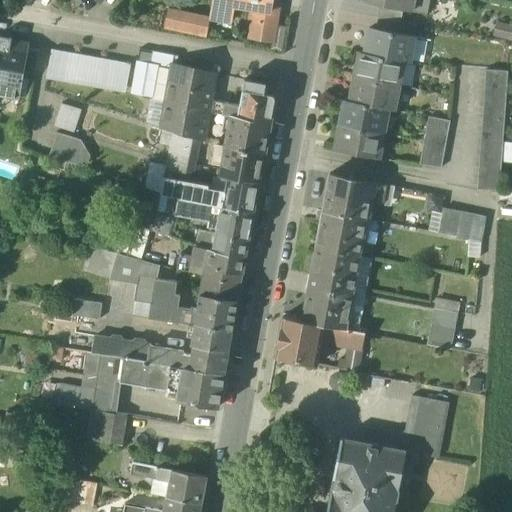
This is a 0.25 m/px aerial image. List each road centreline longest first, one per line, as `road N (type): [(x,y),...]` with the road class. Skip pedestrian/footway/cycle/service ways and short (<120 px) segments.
road 1 (tertiary): [(304,69),(223,511)]
road 2 (residential): [(0,11),(304,69)]
